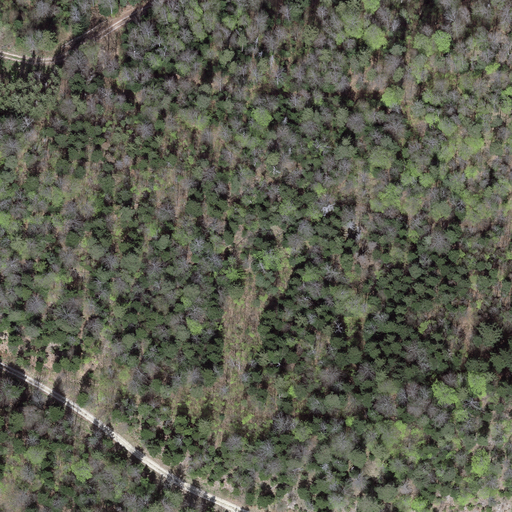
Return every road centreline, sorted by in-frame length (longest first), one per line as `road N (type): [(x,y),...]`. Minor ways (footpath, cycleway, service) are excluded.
road 1 (track): [(35,379),(236,414),(324,416),(388,402),(511,339)]
road 2 (track): [(62,60),(86,75),(116,79),(332,95),(511,76)]
road 3 (track): [(116,79),(133,97),(298,189),(439,220),(511,223)]
road 4 (track): [(242,511),(190,489),(35,379),(0,364)]
road 5 (track): [(0,53),(62,60),(166,0)]
